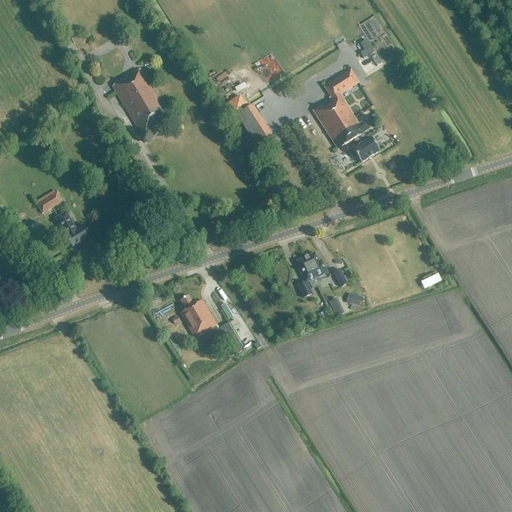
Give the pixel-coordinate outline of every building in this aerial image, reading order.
[(372,47),(362,53),(364,58),(374,51),(372,47)] [(83,50),(85,65),(92,64),(90,49),(83,50)] [(150,54),(145,57),(150,67),(156,64),(150,54)] [(142,136),(155,128),(170,119),(139,68),(111,85),(142,136)] [(361,163),(379,152),(371,138),(367,141),(363,134),(364,133),(363,133),(370,129),(365,121),(358,125),(339,95),(358,83),(350,71),(324,87),(330,97),(328,98),(332,104),(324,109),(322,106),(313,112),(337,149),(337,150),(356,138),(360,145),(352,150),(351,152),(351,155),(353,158),(355,160),(358,159),(361,163)] [(239,96),(228,102),(231,107),(235,114),(247,106),(243,99),(241,96),(240,95),(239,96)] [(375,115),(368,119),(372,125),(379,121),(375,115)] [(125,145),(131,141),(119,122),(114,126),(125,145)] [(42,214),(62,202),(56,193),(37,205),(42,214)] [(73,248),(90,238),(83,225),(76,230),(65,213),(55,219),(66,236),(65,236),(73,248)] [(321,272),(326,270),(323,264),(320,265),(315,254),(304,259),(308,267),(310,265),(315,275),(317,278),(318,282),(325,279),(321,272)] [(308,267),(304,259),(296,262),(300,270),(299,270),(301,276),(303,275),(306,282),(306,283),(308,282),(312,289),(320,286),(318,282),(317,278),(315,275),(310,265),(308,267)] [(341,288),(347,284),(339,270),(333,273),(341,288)] [(203,281),(199,283),(203,291),(208,289),(203,281)] [(306,283),(306,282),(297,286),(303,299),(312,295),(306,283)] [(221,341),(224,340),(217,330),(216,327),(217,326),(202,302),(194,306),(188,296),(180,301),(186,311),(181,314),(196,339),(212,329),(214,333),(213,334),(219,343),(221,341)] [(336,299),(329,303),(336,318),(343,314),(336,299)] [(221,341),(230,356),(244,347),(229,323),(217,330),(224,340),(221,341)]
